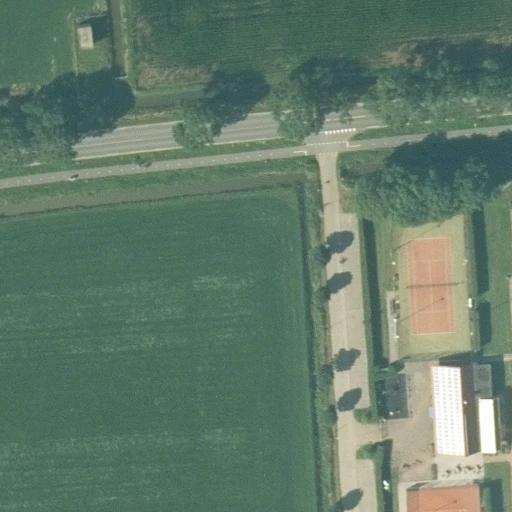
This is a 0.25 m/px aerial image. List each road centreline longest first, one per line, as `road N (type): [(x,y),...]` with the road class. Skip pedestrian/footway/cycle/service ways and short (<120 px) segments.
road 1 (unclassified): [(350,511),(324,121)]
road 2 (secondary): [(0,159),(324,121)]
road 3 (secondary): [(324,121),(511,102)]
